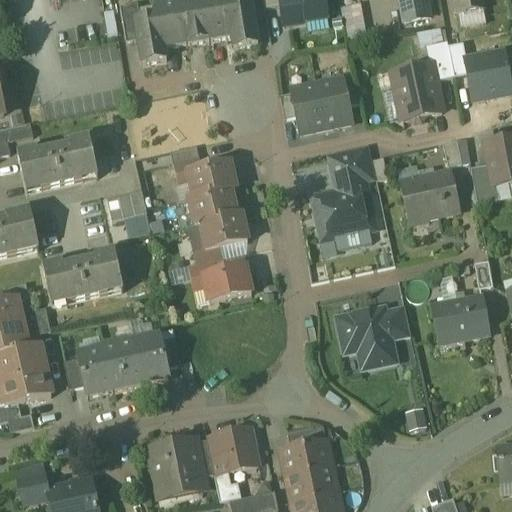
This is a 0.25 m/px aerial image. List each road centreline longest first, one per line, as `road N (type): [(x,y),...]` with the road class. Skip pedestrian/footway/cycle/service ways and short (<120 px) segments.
road 1 (residential): [(273,162),(379,140),(397,149),(456,137)]
road 2 (residential): [(298,298),(476,261)]
road 3 (residential): [(108,432),(172,414),(285,409)]
road 4 (residential): [(285,409),(324,414),(364,438),(403,483)]
road 5 (residential): [(298,298),(273,162)]
road 6 (residential): [(511,415),(403,483)]
